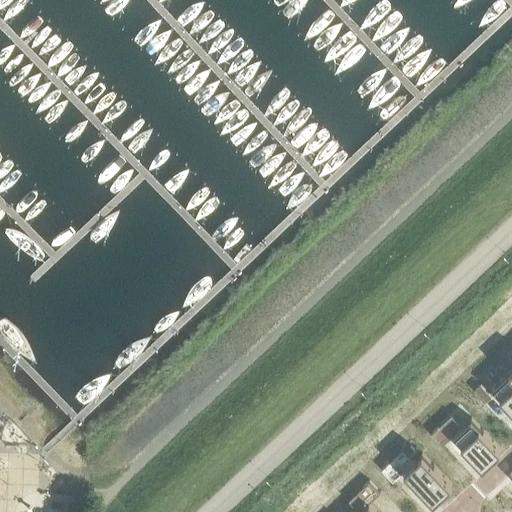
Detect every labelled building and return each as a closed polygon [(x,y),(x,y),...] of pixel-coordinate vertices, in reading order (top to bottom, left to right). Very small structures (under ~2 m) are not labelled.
[(511,373),(509,370),(491,386),(511,408),(511,373)] [(490,395),(480,384),(473,389),(484,401),(490,395)] [(471,417),(453,434),(482,465),(500,448),(471,417)] [(421,452),(403,469),(433,500),(451,483),(421,452)] [(392,479),(398,474),(388,462),(381,468),(392,479)] [(363,486),(373,497),(380,491),(369,480),(363,486)] [(378,511),(369,501),(357,511),(378,511)]
